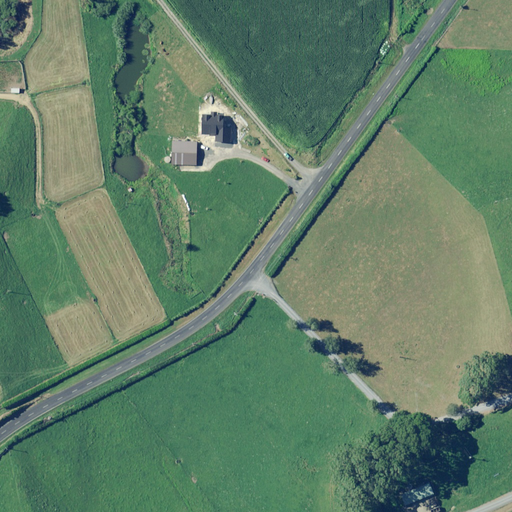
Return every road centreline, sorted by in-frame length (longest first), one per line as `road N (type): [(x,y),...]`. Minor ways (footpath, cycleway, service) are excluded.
road 1 (tertiary): [(0,434),(177,337),(229,296),(450,0)]
road 2 (track): [(511,426),(433,431),(395,416),(250,273)]
road 3 (unknown): [(320,179),(162,0)]
